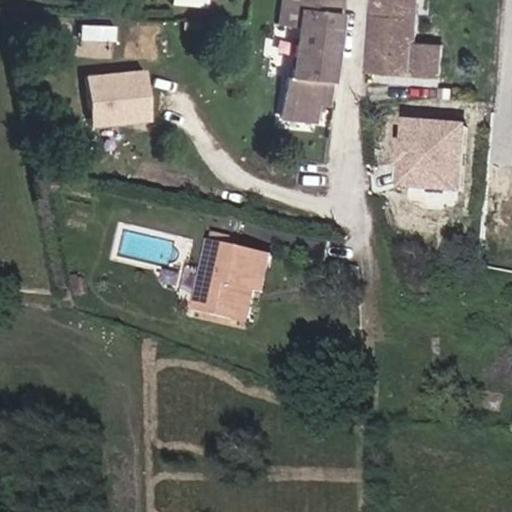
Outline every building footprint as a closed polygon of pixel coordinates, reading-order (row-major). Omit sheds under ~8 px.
[(330,80),(341,0),(280,0),(278,25),(297,28),(291,76),(330,80)] [(417,43),(419,0),(374,0),(373,15),(372,15),(368,73),(441,78),(443,45),(417,43)] [(148,69),(87,71),(90,124),(151,121),(148,69)] [(327,104),(330,80),(291,76),(286,76),(280,117),(315,121),(317,102),(327,104)] [(466,129),(401,121),(394,186),(458,194),(466,129)] [(265,294),(274,255),(211,241),(195,312),(249,325),(257,292),(265,294)] [(498,412),(502,396),(486,393),(483,409),(498,412)]
